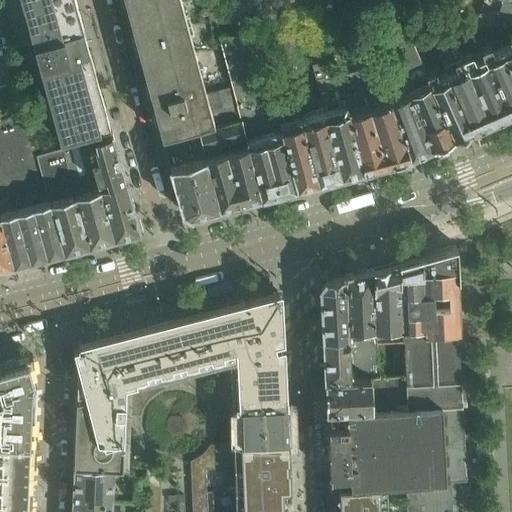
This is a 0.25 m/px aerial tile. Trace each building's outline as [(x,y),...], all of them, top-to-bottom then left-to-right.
[(75,0),(22,0),(61,140),(110,126),(75,0)] [(203,78),(181,0),(125,0),(162,135),(168,133),(239,114),(232,86),(201,94),(197,79),(203,78)] [(511,0),(496,0),(494,11),(480,11),(479,15),(460,8),(457,18),(471,22),(471,24),(475,25),(475,24),(494,25),(511,24),(511,0)] [(463,57),(451,25),(431,33),(447,70),(446,70),(472,129),(492,120),(463,57)] [(487,60),(482,48),(471,25),(451,25),(463,57),(492,120),(510,112),(487,60)] [(453,137),(426,73),(407,27),(384,28),(401,70),(410,92),(432,146),(453,137)] [(511,111),(511,34),(509,36),(511,41),(511,48),(497,56),(492,44),(482,48),(487,60),(510,112),(511,111)] [(273,97),(257,35),(219,36),(232,86),(239,114),(248,145),(262,195),(297,186),(281,128),(273,97)] [(411,155),(387,93),(382,79),(375,60),(359,65),(360,69),(372,109),(388,162),(411,155)] [(364,168),(347,105),(340,74),(337,64),(325,67),(323,61),(312,64),(318,83),(325,109),(327,116),(341,174),(364,168)] [(388,162),(372,109),(360,69),(340,74),(347,105),(364,168),(388,162)] [(472,129),(446,70),(437,74),(435,69),(426,73),(453,137),(472,129)] [(432,146),(410,92),(401,70),(382,79),(387,93),(411,155),(432,146)] [(0,114),(27,107),(20,81),(0,86),(0,114)] [(325,109),(318,83),(309,86),(316,112),(325,109)] [(296,91),(273,97),(281,128),(297,186),(320,180),(304,122),(303,115),(296,91)] [(341,174),(327,116),(325,109),(316,112),(303,115),(304,122),(320,180),(341,174)] [(0,206),(1,212),(20,207),(35,203),(49,199),(35,147),(39,146),(29,110),(0,118),(0,206)] [(239,114),(168,133),(169,137),(165,144),(171,166),(206,156),(248,145),(239,114)] [(109,175),(111,183),(126,179),(113,131),(86,138),(97,178),(109,175)] [(248,145),(206,156),(220,206),(262,195),(248,145)] [(206,156),(171,166),(183,210),(190,214),(220,206),(206,156)] [(126,179),(111,183),(99,186),(112,236),(136,229),(139,224),(126,179)] [(99,186),(74,192),(87,242),(112,236),(99,186)] [(70,193),(49,199),(64,249),(87,242),(74,192),(70,193)] [(64,249),(49,199),(35,203),(49,253),(64,249)] [(35,203),(20,207),(33,257),(49,253),(35,203)] [(20,207),(1,212),(2,213),(1,213),(7,236),(11,235),(18,261),(33,257),(20,207)] [(1,212),(0,211),(0,265),(18,261),(11,235),(7,236),(1,213),(2,213),(1,212)] [(467,479),(463,417),(463,403),(462,403),(459,337),(461,337),(457,244),(424,253),(424,254),(426,332),(399,333),(399,335),(403,335),(404,403),(375,404),(327,405),(330,487),(334,487),(386,484),(406,483),(407,511),(470,511),(469,479),(467,479)] [(426,332),(424,254),(424,253),(399,260),(398,260),(399,333),(426,332)] [(399,333),(398,260),(373,267),(373,271),(374,331),(374,340),(399,339),(399,335),(399,333)] [(374,331),(373,267),(351,272),(346,274),(346,336),(346,344),(357,343),(357,331),(374,331)] [(346,336),(346,274),(326,279),(321,286),(324,337),(346,336)] [(166,388),(163,377),(230,360),(233,406),(242,406),(287,403),(282,301),(261,296),(261,295),(89,340),(78,343),(74,466),(115,467),(123,467),(123,454),(119,454),(120,440),(124,441),(124,428),(120,428),(121,414),(141,415),(142,411),(144,407),(146,403),(148,400),(151,397),(155,394),(158,392),(162,389),(166,388)] [(368,341),(374,340),(374,331),(357,331),(357,343),(346,344),(347,378),(370,377),(368,341)] [(347,378),(346,344),(346,336),(324,337),(326,378),(347,378)] [(31,511),(33,464),(36,464),(36,449),(38,449),(39,435),(37,435),(37,420),(35,420),(37,381),(35,369),(33,354),(0,363),(0,511),(31,511)] [(347,378),(326,378),(327,405),(375,404),(374,377),(370,377),(347,378)] [(289,439),(287,404),(287,403),(242,406),(243,442),(289,439)] [(291,489),(289,439),(243,442),(211,443),(209,446),(207,448),(205,450),(203,452),(201,454),(199,456),(196,457),(193,459),(191,460),(193,511),(207,511),(206,469),(234,468),(235,490),(287,489),(291,489)] [(482,439),(477,439),(478,463),(489,463),(488,439),(482,439)] [(115,467),(74,466),(72,503),(113,505),(115,467)] [(160,511),(162,468),(147,467),(145,511),(160,511)] [(387,511),(386,484),(334,487),(335,511),(387,511)] [(288,511),(287,489),(235,490),(236,511),(288,511)] [(113,511),(113,505),(72,503),(71,511),(113,511)]
